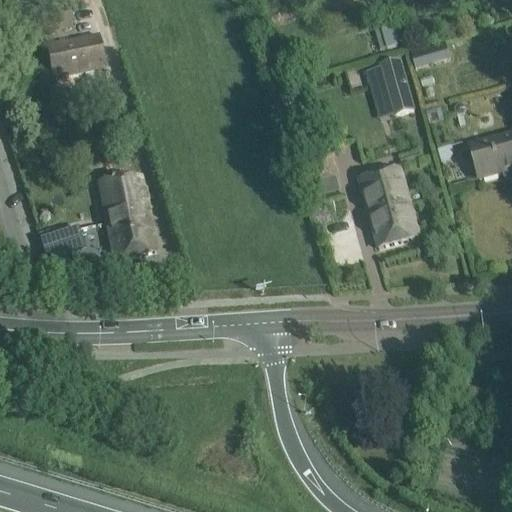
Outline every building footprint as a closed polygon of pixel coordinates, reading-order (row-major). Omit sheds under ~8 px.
[(374,32),(379,51),(399,46),(390,10),(376,14),(380,30),(374,32)] [(99,37),(58,46),(45,48),(52,81),(105,70),(99,37)] [(448,60),(442,42),(410,51),(415,70),(448,60)] [(380,70),(367,74),(370,87),(384,83),(394,118),(413,113),(399,62),(380,68),(380,70)] [(457,105),(455,109),(456,113),(459,115),(463,114),(465,111),(464,107),(461,105),(457,105)] [(511,137),(470,148),(479,182),(511,172),(511,137)] [(307,157),(296,160),(304,186),(315,183),(316,183),(321,198),(340,192),(335,177),(333,177),(325,151),(307,157)] [(418,240),(412,221),(399,171),(359,182),(378,251),(418,240)] [(107,226),(149,216),(141,177),(99,185),(107,226)] [(156,255),(149,216),(107,226),(114,264),(156,255)] [(56,236),(40,241),(51,273),(67,268),(56,236)] [(372,237),(361,238),(363,256),(375,254),(372,237)]
